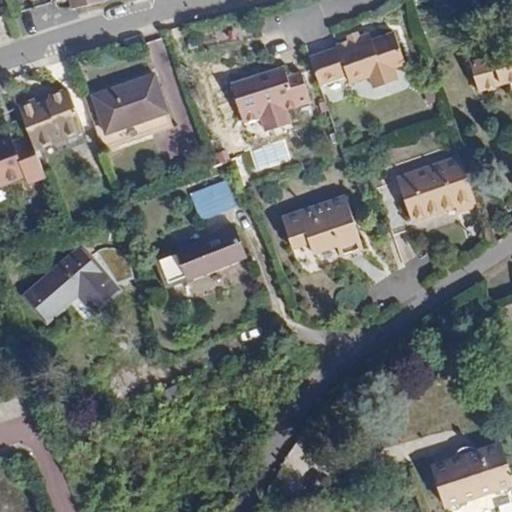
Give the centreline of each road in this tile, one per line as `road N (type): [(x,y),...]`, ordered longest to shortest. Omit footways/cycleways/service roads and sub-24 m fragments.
road 1 (residential): [(233,511),(331,370),(511,243)]
road 2 (residential): [(198,0),(0,62)]
